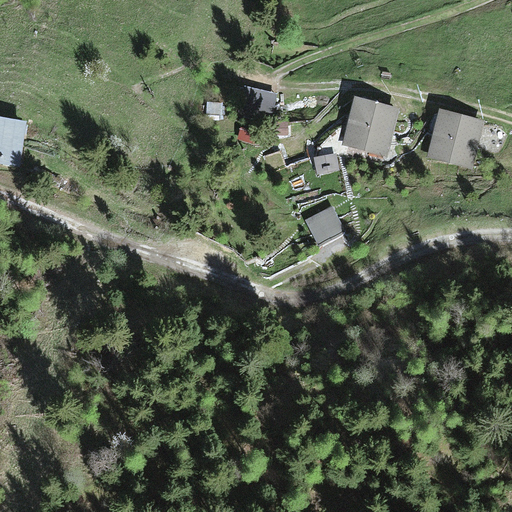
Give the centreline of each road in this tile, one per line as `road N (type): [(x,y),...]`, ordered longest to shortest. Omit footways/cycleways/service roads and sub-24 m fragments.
road 1 (track): [(0,206),(253,301),(335,294),(432,248),(511,243)]
road 2 (track): [(511,118),(363,85),(276,84),(277,75),(303,60),(482,0)]
